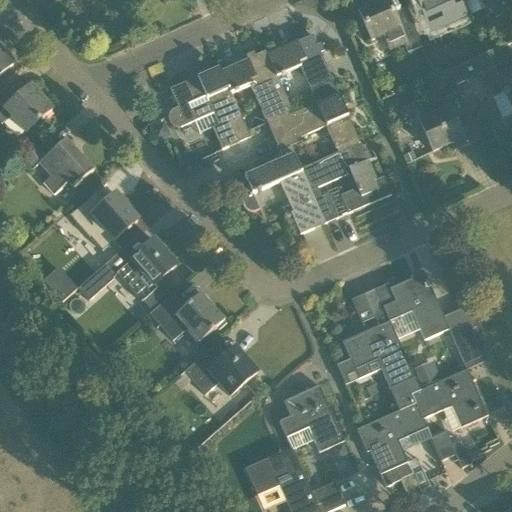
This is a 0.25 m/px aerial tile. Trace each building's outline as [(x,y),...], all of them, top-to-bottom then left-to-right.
[(418,38),(405,9),(393,14),(386,0),(381,0),(357,11),(371,42),(386,35),(393,49),(403,45),(408,54),(422,48),(417,38),(418,38)] [(418,38),(430,33),(465,17),(457,0),(452,0),(449,1),(448,0),(415,0),(417,4),(405,9),(418,38)] [(312,36),(267,56),(277,79),(299,69),(316,107),(339,97),(312,36)] [(492,100),(493,99),(502,118),(511,114),(511,115),(511,114),(511,71),(507,73),(497,50),(475,60),(492,100)] [(0,76),(12,66),(11,64),(14,61),(6,51),(2,54),(0,51),(0,76)] [(266,123),(287,113),(291,111),(277,79),(267,56),(265,52),(221,72),(230,93),(249,85),(266,123)] [(222,151),(237,144),(227,122),(240,116),(230,93),(221,72),(220,72),(219,68),(169,90),(177,109),(174,110),(169,114),(168,120),(170,126),(175,129),(181,128),(213,114),(218,127),(212,129),(222,151)] [(26,135),(52,111),(31,86),(17,99),(7,88),(0,94),(0,124),(1,126),(11,118),(26,135)] [(454,98),(450,100),(432,108),(435,115),(420,121),(435,155),(454,146),(456,151),(480,140),(469,114),(468,115),(459,93),(452,96),(454,98)] [(273,140),(279,152),(289,148),(301,142),(300,139),(326,128),(338,154),(360,145),(339,97),(316,107),(290,118),(296,130),(273,140)] [(289,119),(287,113),(266,123),(267,124),(273,140),(296,130),(290,118),(289,119)] [(250,139),(240,116),(227,122),(237,144),(250,139)] [(164,123),(149,129),(155,144),(160,142),(170,138),(164,123)] [(53,152),(45,143),(24,161),(33,172),(40,165),(51,178),(44,184),(54,196),(68,184),(74,191),(82,184),(81,183),(93,172),(66,141),(53,152)] [(360,145),(338,154),(301,171),(310,192),(350,175),(358,194),(342,201),(348,215),(391,196),(383,178),(376,181),(360,145)] [(300,236),(325,225),(314,201),(310,192),(301,171),(294,155),(293,156),(289,148),(279,152),(282,160),(244,177),(252,195),(280,183),(292,212),(290,213),(300,236)] [(129,229),(137,222),(114,197),(106,204),(96,193),(70,217),(89,239),(102,253),(128,230),(129,231),(130,230),(129,229)] [(327,196),(314,201),(325,225),(338,220),(327,196)] [(176,267),(154,242),(132,261),(123,250),(78,290),(88,302),(113,281),(112,279),(118,275),(141,302),(140,303),(141,304),(157,289),(157,288),(156,289),(154,286),(176,267)] [(449,331),(425,278),(424,275),(389,290),(387,285),(375,290),(386,313),(388,319),(410,309),(424,341),(449,331)] [(374,318),(386,313),(375,290),(364,295),(374,318)] [(224,322),(200,295),(186,308),(174,295),(150,316),(174,343),(187,332),(199,345),(224,322)] [(377,360),(381,369),(389,389),(393,387),(403,410),(414,405),(410,396),(420,391),(389,320),(378,325),(377,323),(376,324),(377,327),(343,343),(351,361),(355,370),(377,360)] [(473,320),(449,331),(466,372),(484,364),(477,329),(473,320)] [(185,374),(191,381),(205,397),(219,385),(230,398),(256,374),(235,349),(216,365),(207,354),(218,345),(217,344),(206,354),(206,355),(185,374)] [(436,369),(416,377),(421,389),(440,381),(436,369)] [(410,396),(414,405),(415,404),(422,421),(451,408),(460,430),(488,418),(472,383),(476,382),(475,380),(472,382),(467,371),(420,391),(410,396)] [(307,429),(311,438),(318,454),(344,443),(319,387),(284,403),(291,418),(279,423),(286,439),(307,429)] [(397,442),(426,430),(422,421),(415,404),(414,405),(403,410),(358,430),(363,440),(360,441),(366,455),(369,453),(386,488),(413,476),(397,442)] [(471,465),(465,451),(463,446),(453,450),(446,433),(431,439),(441,463),(455,456),(461,470),(471,465)] [(331,511),(344,506),(339,495),(316,505),(311,494),(291,449),(281,454),(279,451),(278,451),(279,455),(245,470),(257,497),(278,487),(289,511),(331,511)] [(339,495),(334,485),(334,483),(311,494),(316,505),(339,495)]
